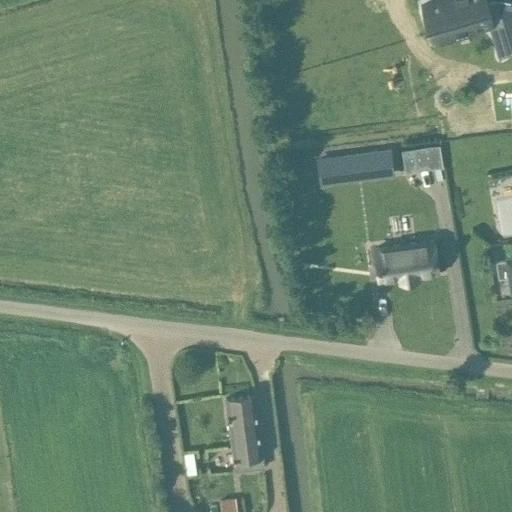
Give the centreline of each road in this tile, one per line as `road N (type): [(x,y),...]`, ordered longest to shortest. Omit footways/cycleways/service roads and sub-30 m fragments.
road 1 (unclassified): [(511,369),(0,306)]
road 2 (unknown): [(147,325),(181,511)]
road 3 (unknown): [(280,511),(266,339)]
